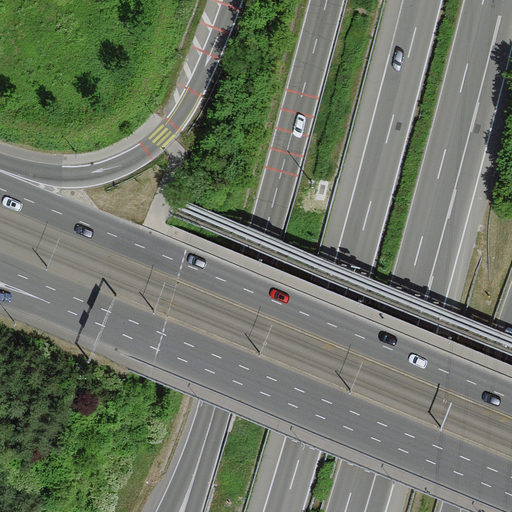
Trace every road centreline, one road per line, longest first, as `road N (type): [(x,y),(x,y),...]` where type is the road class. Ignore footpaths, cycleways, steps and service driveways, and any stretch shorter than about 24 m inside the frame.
road 1 (primary): [(511,398),(0,184)]
road 2 (motorway): [(422,0),(283,511)]
road 3 (motorway): [(345,511),(483,0)]
road 4 (primary): [(53,297),(511,486)]
road 5 (motorway): [(326,0),(200,458)]
road 6 (motorway): [(232,0),(187,104),(153,146),(85,177),(0,165)]
road 7 (motorway): [(450,511),(511,312)]
